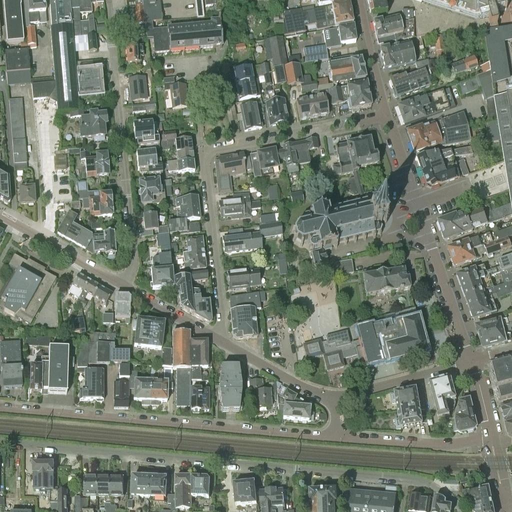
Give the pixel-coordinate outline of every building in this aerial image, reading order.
[(25,26),(22,0),(2,0),(6,45),(23,43),(22,30),(25,30),(25,26)] [(43,0),(22,0),(25,26),(29,25),(39,25),(38,21),(46,20),(43,0)] [(54,84),(31,86),(32,101),(47,100),(56,105),(57,114),(68,113),(79,112),(76,76),(75,63),(72,24),(69,0),(48,0),(51,28),(49,29),(54,79),(54,84)] [(69,0),(72,24),(79,24),(79,14),(77,0),(69,0)] [(77,0),(79,14),(91,13),(90,9),(90,8),(90,5),(89,0),(77,0)] [(144,24),(151,23),(161,22),(158,0),(141,0),(142,6),(144,24)] [(204,0),(205,8),(214,7),(215,14),(224,13),(221,0),(204,0)] [(386,14),(383,0),(367,0),(370,15),(386,14)] [(410,0),(412,2),(414,3),(415,10),(417,10),(417,13),(414,14),(416,39),(497,28),(495,20),(501,19),(499,13),(505,11),(498,0),(410,0)] [(300,11),(293,12),(290,13),(282,14),(283,37),(305,33),(304,27),(315,25),(316,32),(334,28),(335,28),(351,25),(352,25),(348,4),(314,11),(302,14),(301,14),(300,11)] [(142,6),(135,7),(136,25),(144,24),(142,6)] [(375,34),(413,24),(413,22),(412,11),(407,12),(407,11),(401,12),(402,17),(398,18),(398,17),(372,24),(375,34)] [(87,19),(88,25),(89,37),(87,37),(88,53),(96,52),(93,16),(91,16),(87,19)] [(210,25),(166,29),(168,53),(222,48),(220,22),(210,23),(210,25)] [(151,23),(144,24),(145,31),(145,32),(146,40),(153,39),(154,54),(168,53),(166,29),(152,31),(151,23)] [(413,24),(375,34),(378,45),(402,39),(403,41),(413,39),(413,24)] [(29,29),(29,25),(25,26),(25,30),(27,46),(35,45),(34,28),(29,29)] [(341,48),(340,46),(355,43),(353,28),(337,30),(323,33),(329,32),(331,43),(324,44),(325,47),(303,51),(305,65),(328,61),(326,50),(341,48)] [(487,58),(501,55),(497,30),(483,31),(487,58)] [(441,37),(433,38),(434,43),(435,49),(436,54),(443,53),(442,44),(441,37)] [(286,64),(282,39),(264,42),(267,62),(272,61),(276,87),(285,85),(282,68),(289,67),(288,64),(286,64)] [(141,47),(138,47),(138,43),(135,40),(131,41),(125,41),(127,66),(132,65),(132,68),(139,68),(138,58),(142,58),(141,47)] [(443,53),(444,60),(452,59),(450,43),(442,44),(443,53)] [(414,64),(410,45),(409,44),(379,51),(384,72),(414,64)] [(5,52),(4,52),(6,74),(12,74),(18,74),(24,73),(30,73),(28,51),(5,53),(5,52)] [(501,55),(487,58),(488,65),(489,71),(490,73),(492,85),(505,81),(501,55)] [(472,59),(461,63),(465,74),(475,70),(476,69),(476,68),(472,59)] [(316,87),(317,93),(328,91),(333,90),(332,86),(365,80),(362,70),(360,60),(328,66),(330,76),(332,84),(316,87)] [(77,76),(82,75),(82,70),(93,69),(92,62),(75,63),(76,76),(77,76)] [(465,74),(461,63),(450,67),(454,78),(465,74)] [(220,73),(226,75),(229,66),(223,64),(220,73)] [(255,68),(257,78),(270,76),(268,65),(259,66),(259,67),(255,68)] [(481,74),(489,71),(488,65),(479,68),(481,74)] [(247,100),(256,99),(249,66),(232,69),(239,101),(247,100)] [(301,77),(299,66),(289,67),(282,68),(285,85),(286,88),(300,86),(301,94),(311,93),(312,94),(317,93),(316,87),(315,83),(311,84),(309,76),(301,77)] [(428,67),(416,69),(418,74),(406,78),(405,76),(390,82),(390,83),(389,84),(391,91),(426,79),(424,73),(431,71),(430,67),(429,67),(428,67)] [(493,99),(491,85),(492,85),(490,73),(474,78),(475,79),(479,90),(483,102),(485,102),(485,101),(493,99)] [(97,74),(82,75),(77,76),(79,96),(99,94),(97,74)] [(146,101),(144,78),(128,80),(131,102),(146,101)] [(427,80),(426,79),(391,91),(394,98),(396,99),(396,100),(435,86),(433,78),(427,80)] [(446,102),(479,90),(475,79),(442,91),(442,92),(445,101),(446,102)] [(333,90),(328,91),(330,103),(368,96),(366,84),(333,90)] [(174,85),(163,86),(164,92),(170,92),(172,110),(187,109),(185,86),(174,88),(174,85)] [(272,93),(279,126),(287,124),(283,101),(280,102),(278,92),(272,93)] [(445,101),(442,92),(397,108),(401,117),(445,101)] [(279,126),(272,93),(266,94),(268,104),(266,105),(270,128),(279,126)] [(370,108),(368,96),(330,103),(331,106),(346,103),(348,112),(351,111),(351,112),(351,111),(352,114),(359,112),(358,110),(370,108)] [(313,119),(328,116),(324,97),(310,99),(313,119)] [(256,99),(247,100),(253,131),(262,130),(257,108),(262,107),(260,98),(256,99)] [(313,119),(310,99),(295,102),(299,121),(313,119)] [(497,122),(493,99),(485,101),(485,102),(489,123),(497,122)] [(9,108),(22,107),(22,100),(9,101),(9,108)] [(247,100),(239,101),(234,102),(236,112),(240,111),(244,133),(253,131),(247,100)] [(446,102),(445,101),(401,117),(404,127),(449,110),(446,102)] [(234,120),(233,102),(226,103),(227,121),(234,120)] [(131,107),(132,114),(145,113),(144,105),(131,107)] [(85,112),(79,112),(68,113),(69,120),(86,118),(85,112)] [(442,132),(467,127),(462,114),(406,134),(410,143),(442,132)] [(94,143),(103,143),(103,139),(104,139),(103,127),(105,126),(105,116),(96,117),(96,115),(89,115),(89,120),(81,121),(82,131),(79,131),(80,141),(93,140),(94,143)] [(501,143),(498,123),(486,125),(489,145),(501,143)] [(140,126),(133,126),(135,142),(136,142),(137,149),(145,148),(145,152),(159,151),(158,142),(156,125),(152,126),(152,124),(140,126)] [(442,132),(410,143),(414,154),(440,145),(441,148),(470,143),(467,127),(442,132)] [(190,139),(176,141),(175,133),(160,135),(161,142),(162,143),(166,143),(167,151),(174,150),(175,152),(192,151),(190,139)] [(292,145),(296,166),(309,163),(307,152),(318,150),(316,140),(292,145)] [(353,174),(357,173),(356,170),(378,165),(376,155),(373,155),(369,140),(334,148),(338,166),(331,168),(333,177),(340,175),(340,177),(353,174)] [(162,143),(161,142),(158,142),(159,151),(159,152),(167,151),(166,143),(162,143)] [(283,151),(275,153),(276,161),(282,160),(285,162),(286,168),(287,175),(297,173),(296,166),(292,145),(282,147),(283,151)] [(454,152),(456,158),(473,156),(471,149),(454,152)] [(192,151),(175,152),(176,162),(167,163),(167,164),(193,162),(192,151)] [(276,161),(275,153),(274,151),(256,154),(258,163),(251,164),(254,179),(272,175),(271,170),(278,168),(276,161)] [(96,160),(90,160),(89,153),(80,154),(81,162),(84,161),(86,180),(108,178),(106,156),(96,157),(96,160)] [(147,175),(147,177),(162,175),(162,172),(161,167),(156,168),(154,153),(136,155),(137,171),(139,171),(139,175),(147,175)] [(419,168),(452,159),(449,153),(415,158),(419,168)] [(243,155),(226,158),(230,177),(244,174),(244,172),(251,171),(248,155),(243,156),(243,155)] [(26,164),(26,156),(13,157),(14,165),(26,164)] [(54,156),(55,176),(66,175),(65,156),(54,156)] [(231,189),(230,177),(226,158),(218,159),(218,161),(216,161),(214,164),(217,190),(231,189)] [(455,167),(452,159),(419,168),(423,178),(455,167)] [(463,161),(457,163),(462,178),(463,178),(467,176),(469,176),(463,161)] [(194,173),(193,162),(167,164),(168,174),(177,173),(178,175),(194,173)] [(455,167),(423,178),(426,187),(427,187),(430,188),(431,189),(459,179),(455,167)] [(0,173),(0,201),(7,205),(10,204),(8,178),(0,173)] [(357,173),(353,174),(354,179),(349,180),(342,191),(353,197),(358,196),(359,204),(357,205),(356,202),(354,202),(355,205),(347,207),(346,204),(344,205),(345,207),(337,209),(337,207),(335,207),(335,210),(328,212),(327,207),(325,208),(326,210),(321,211),(321,209),(314,210),(314,213),(311,214),(310,211),(308,211),(309,216),(304,217),(304,216),(303,217),(304,218),(302,220),(301,220),(300,221),(302,221),(303,226),(297,227),(293,232),(291,233),(291,234),(293,234),(294,240),(293,241),(294,243),(295,242),(300,245),(300,246),(302,246),(302,245),(307,244),(307,245),(308,245),(308,248),(308,249),(309,250),(309,249),(312,250),(311,251),(312,252),(313,251),(318,249),(318,252),(310,254),(313,268),(328,265),(327,260),(326,255),(325,255),(324,252),(331,250),(331,248),(334,247),(334,248),(336,248),(336,246),(336,245),(344,243),(344,245),(346,245),(345,243),(353,241),(354,243),(355,243),(355,240),(363,238),(363,241),(365,240),(364,238),(372,236),(373,239),(375,238),(374,236),(379,235),(380,236),(381,235),(379,234),(381,230),(382,229),(382,228),(381,229),(379,227),(380,227),(381,225),(381,224),(384,223),(384,225),(386,225),(386,224),(386,222),(387,222),(387,220),(385,220),(382,211),(384,211),(384,209),(383,209),(382,207),(381,208),(381,206),(379,207),(380,209),(377,210),(376,208),(375,208),(373,201),(374,200),(373,199),(373,200),(371,193),(363,195),(357,173)] [(33,188),(32,182),(24,183),(25,189),(19,189),(20,205),(34,204),(33,188)] [(165,204),(164,197),(164,189),(158,189),(158,182),(139,184),(141,207),(165,204)] [(88,200),(89,210),(90,219),(112,217),(110,196),(100,196),(99,192),(88,193),(87,183),(76,184),(78,201),(82,201),(88,200)] [(276,200),(276,186),(267,186),(267,200),(276,200)] [(249,206),(249,211),(260,209),(259,204),(256,204),(256,203),(249,204),(248,200),(248,195),(231,196),(232,202),(218,203),(219,211),(235,210),(235,209),(243,208),(242,206),(249,206)] [(182,211),(198,209),(197,198),(175,200),(175,209),(182,208),(182,211)] [(482,209),(466,214),(469,222),(442,232),(445,242),(473,232),(472,230),(474,229),(474,230),(487,226),(511,216),(511,211),(511,205),(495,211),(493,205),(482,209)] [(235,210),(219,211),(220,219),(230,218),(230,220),(250,218),(249,211),(249,206),(242,206),(243,208),(235,209),(235,210)] [(177,222),(172,223),(167,223),(169,236),(179,234),(180,236),(199,234),(198,224),(186,226),(185,222),(199,220),(198,209),(182,211),(183,214),(176,214),(177,222)] [(469,222),(466,214),(466,213),(439,223),(442,232),(469,222)] [(75,246),(83,232),(72,226),(76,218),(68,214),(56,235),(75,246)] [(168,235),(167,227),(157,228),(156,215),(142,216),(144,232),(157,231),(158,236),(168,235)] [(279,224),(278,215),(259,217),(260,227),(279,224)] [(279,224),(260,227),(258,228),(259,234),(260,234),(260,241),(282,237),(280,224),(279,224)] [(487,237),(482,239),(484,247),(511,236),(511,228),(497,234),(487,237)] [(487,237),(497,234),(495,229),(485,233),(487,237)] [(91,237),(83,232),(75,246),(85,251),(93,256),(94,256),(92,238),(91,238),(91,237)] [(260,234),(259,234),(242,236),(228,238),(222,239),(223,247),(260,242),(260,241),(260,234)] [(96,237),(92,238),(94,256),(104,255),(104,258),(105,258),(105,260),(108,261),(112,261),(114,260),(114,257),(115,257),(113,235),(102,236),(102,237),(96,237)] [(485,247),(484,248),(487,254),(488,259),(493,257),(492,255),(511,248),(511,236),(484,247),(485,247)] [(188,256),(204,255),(202,239),(186,241),(188,256)] [(485,247),(484,247),(482,239),(469,244),(468,243),(448,250),(451,259),(484,248),(485,247)] [(261,250),(260,242),(223,247),(224,255),(226,256),(230,256),(232,254),(261,250)] [(169,247),(160,248),(160,257),(158,257),(158,267),(159,273),(171,271),(169,247)] [(484,248),(451,259),(455,269),(482,259),(481,256),(487,254),(484,248)] [(204,255),(188,256),(189,265),(183,265),(184,272),(189,272),(205,270),(204,255)] [(0,304),(0,309),(30,326),(56,279),(14,256),(8,267),(17,272),(1,301),(2,302),(0,304)] [(511,269),(511,256),(498,262),(500,268),(498,269),(500,274),(511,269)] [(279,270),(286,269),(285,261),(278,262),(279,270)] [(351,262),(336,264),(331,270),(332,278),(353,274),(351,262)] [(159,273),(158,267),(150,268),(152,291),(173,289),(172,278),(171,271),(159,273)] [(462,288),(490,278),(494,276),(495,276),(493,271),(486,273),(484,267),(458,277),(462,288)] [(511,269),(500,274),(504,285),(511,282),(511,269)] [(405,284),(403,271),(370,276),(369,271),(361,272),(365,297),(410,290),(408,283),(405,284)] [(227,283),(257,279),(256,272),(246,273),(245,272),(226,274),(227,283)] [(207,282),(206,273),(189,275),(190,279),(190,284),(207,282)] [(79,300),(89,282),(78,276),(68,294),(78,300),(79,300)] [(490,278),(462,288),(466,299),(494,289),(490,278)] [(190,279),(174,281),(175,290),(178,290),(179,307),(181,310),(193,317),(191,292),(190,284),(190,279)] [(258,287),(257,279),(227,283),(228,291),(247,289),(247,288),(258,287)] [(89,282),(79,300),(82,302),(80,308),(83,310),(87,304),(83,302),(86,295),(94,299),(100,288),(89,282)] [(494,289),(466,299),(470,310),(493,302),(491,297),(496,295),(498,300),(510,296),(511,294),(511,282),(504,285),(494,289)] [(100,288),(94,299),(105,306),(112,295),(100,288)] [(191,292),(193,317),(208,325),(211,323),(209,302),(200,303),(199,291),(191,292)] [(257,338),(256,334),(253,311),(260,310),(259,304),(264,304),(263,293),(258,294),(229,299),(230,313),(229,313),(232,338),(236,341),(257,338)] [(114,320),(129,320),(130,300),(127,297),(115,297),(114,320)] [(497,313),(493,302),(470,310),(474,321),(497,313)] [(385,323),(416,315),(414,309),(384,317),(385,323)] [(102,325),(108,325),(112,325),(112,316),(103,316),(102,325)] [(79,334),(85,333),(83,319),(72,321),(74,333),(79,332),(79,334)] [(371,329),(370,327),(356,331),(359,342),(349,344),(346,333),(325,338),(326,343),(320,345),(319,342),(303,347),(306,361),(322,357),(327,373),(343,368),(341,360),(356,356),(360,370),(382,365),(382,364),(389,362),(389,363),(404,359),(411,357),(426,353),(417,319),(402,323),(402,324),(395,325),(396,329),(390,331),(389,324),(381,327),(381,326),(371,329)] [(147,349),(150,322),(136,321),(136,322),(133,322),(132,330),(135,330),(133,348),(147,349)] [(507,321),(479,328),(477,331),(480,339),(510,332),(509,327),(507,321)] [(164,324),(150,322),(147,349),(161,351),(164,324)] [(510,332),(480,339),(483,347),(486,349),(505,344),(511,342),(511,325),(509,327),(510,332)] [(189,369),(189,343),(189,333),(172,333),(172,371),(175,371),(175,408),(190,408),(190,391),(190,369),(189,369)] [(109,345),(114,346),(114,336),(93,334),(92,334),(93,344),(109,345)] [(25,347),(49,348),(50,339),(36,338),(36,340),(25,339),(25,347)] [(189,369),(190,369),(190,382),(201,382),(200,369),(207,369),(207,342),(189,343),(189,369)] [(0,357),(2,389),(22,388),(19,343),(0,343),(0,357)] [(93,344),(87,344),(77,343),(77,370),(77,374),(84,374),(84,372),(93,372),(94,372),(94,370),(92,370),(92,369),(91,369),(91,366),(109,366),(109,364),(109,345),(93,344)] [(114,346),(109,345),(109,364),(129,364),(129,352),(114,352),(114,346)] [(49,350),(48,359),(46,392),(46,395),(65,396),(68,351),(49,350)] [(170,351),(163,351),(161,367),(170,368),(170,351)] [(511,399),(511,358),(489,365),(500,403),(511,399)] [(46,392),(48,359),(41,359),(41,360),(37,359),(36,368),(30,368),(29,394),(40,395),(40,391),(46,392)] [(129,374),(129,373),(129,367),(118,367),(118,376),(124,376),(124,374),(129,374)] [(218,388),(222,388),(222,394),(218,394),(221,413),(239,413),(241,394),(237,394),(237,387),(241,387),(238,368),(221,368),(218,388)] [(84,372),(84,374),(84,393),(79,393),(79,402),(93,402),(93,372),(84,372)] [(93,372),(93,402),(103,402),(103,372),(94,372),(93,372)] [(129,374),(129,386),(134,386),(133,402),(141,402),(141,406),(150,407),(150,383),(149,383),(137,382),(137,373),(129,373),(129,374)] [(121,380),(120,384),(114,384),(113,410),(127,410),(128,386),(129,386),(129,374),(124,374),(124,376),(118,376),(118,380),(121,380)] [(440,382),(448,412),(451,412),(454,404),(453,401),(456,400),(451,382),(448,380),(440,382)] [(261,381),(249,382),(251,405),(256,405),(257,409),(270,408),(269,392),(262,393),(261,381)] [(448,412),(440,382),(429,385),(438,420),(450,417),(448,412)] [(150,383),(150,407),(158,407),(158,403),(166,403),(167,383),(153,383),(150,383)] [(398,412),(424,408),(423,404),(419,404),(418,402),(423,402),(422,390),(416,391),(395,394),(395,395),(390,396),(392,405),(396,404),(398,412)] [(208,391),(190,391),(190,408),(190,412),(191,412),(192,415),(198,415),(200,413),(208,413),(208,391)] [(277,407),(307,409),(307,405),(295,398),(286,392),(281,400),(276,397),(277,407)] [(477,429),(470,401),(460,403),(455,421),(457,431),(460,434),(474,431),(476,429),(477,429)] [(503,417),(511,414),(511,403),(500,406),(503,417)] [(309,409),(307,409),(277,407),(279,420),(310,423),(311,413),(309,413),(309,409)] [(424,408),(398,412),(399,420),(395,421),(396,430),(400,430),(422,426),(427,425),(426,417),(421,418),(420,412),(425,412),(424,408)] [(511,414),(503,417),(506,428),(511,426),(511,414)] [(43,494),(44,464),(33,464),(33,492),(40,492),(40,494),(43,494)] [(54,464),(44,464),(43,494),(45,494),(45,492),(50,492),(50,504),(51,504),(50,511),(58,511),(59,492),(58,492),(58,488),(54,488),(54,464)] [(149,499),(150,474),(142,474),(142,478),(133,478),(132,498),(149,499)] [(150,474),(149,499),(166,500),(167,479),(157,479),(157,475),(150,474)] [(98,497),(98,478),(84,478),(84,497),(98,497)] [(98,478),(98,497),(111,498),(111,478),(98,478)] [(111,478),(111,498),(123,498),(124,479),(111,478)] [(191,499),(192,479),(191,479),(191,478),(175,478),(175,488),(176,488),(175,510),(191,510),(191,499)] [(482,510),(493,508),(491,497),(490,497),(489,489),(480,491),(470,493),(467,478),(460,480),(465,502),(469,501),(470,503),(474,502),(475,508),(481,506),(482,510)] [(207,479),(192,479),(191,499),(209,499),(210,482),(207,479)] [(249,511),(257,511),(257,506),(254,484),(252,484),(252,480),(236,482),(236,486),(234,486),(236,507),(241,507),(241,508),(251,507),(252,511),(250,511),(249,511)] [(282,491),(271,492),(272,509),(270,509),(269,511),(283,511),(283,508),(282,491)] [(323,492),(323,511),(334,511),(335,504),(337,504),(336,491),(323,492)] [(394,511),(396,497),(342,491),(344,511),(394,511)] [(59,492),(58,511),(66,511),(67,492),(59,492)] [(272,509),(271,492),(260,493),(261,511),(269,511),(270,509),(272,509)] [(312,505),(312,511),(323,511),(323,492),(309,492),(310,505),(312,505)] [(428,511),(430,499),(422,498),(409,496),(407,511),(428,511)] [(4,499),(4,508),(3,511),(14,511),(15,499),(4,499)] [(435,499),(432,511),(450,511),(451,507),(445,506),(446,502),(443,500),(435,499)] [(493,511),(493,508),(482,510),(481,506),(475,508),(474,502),(470,503),(471,511),(493,511)]
